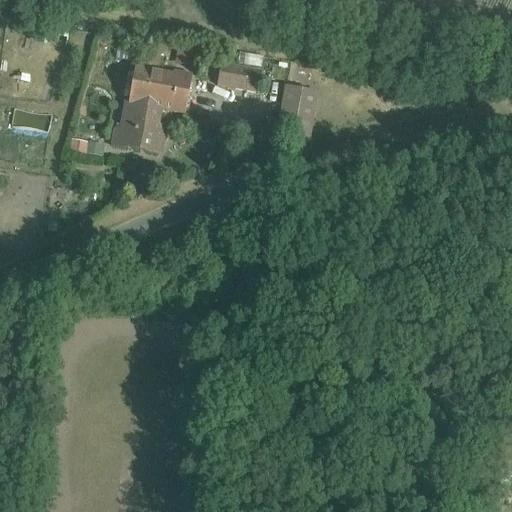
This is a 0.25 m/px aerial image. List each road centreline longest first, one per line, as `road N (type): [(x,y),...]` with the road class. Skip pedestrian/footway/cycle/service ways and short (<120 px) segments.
road 1 (unclassified): [(0,289),(228,194),(350,159),(511,132)]
road 2 (track): [(511,91),(0,1)]
